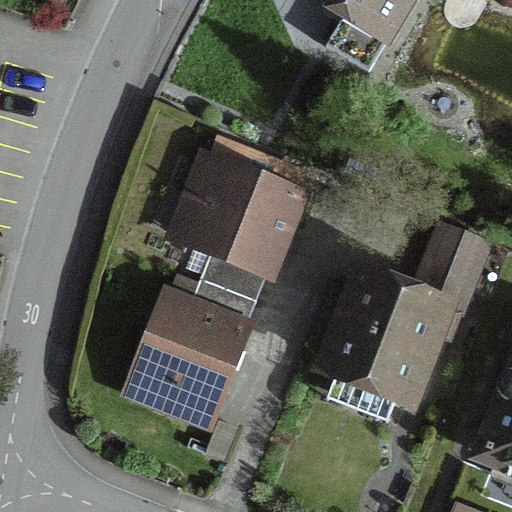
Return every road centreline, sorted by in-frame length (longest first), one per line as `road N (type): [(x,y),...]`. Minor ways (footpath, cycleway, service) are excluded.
road 1 (residential): [(122,66),(69,192),(0,461)]
road 2 (residential): [(122,66),(0,24)]
